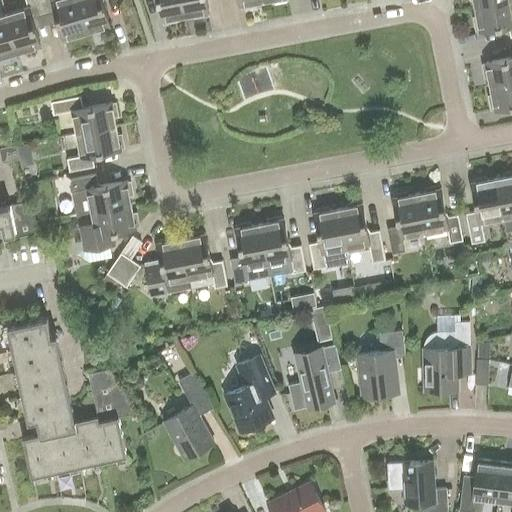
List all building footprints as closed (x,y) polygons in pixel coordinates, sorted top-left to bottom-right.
[(25,0),(28,8),(6,14),(17,53),(40,46),(32,18),(44,15),(39,0),(25,0)] [(63,39),(86,32),(77,0),(39,0),(44,15),(55,11),(63,39)] [(77,0),(86,32),(110,26),(101,0),(77,0)] [(185,16),(182,0),(157,0),(162,20),(163,20),(164,24),(177,21),(176,18),(185,16)] [(182,0),(185,16),(195,14),(195,18),(208,15),(208,12),(209,11),(206,0),(182,0)] [(255,3),(264,1),(263,0),(239,0),(240,5),(242,5),(242,9),(255,6),(255,3)] [(511,37),(511,0),(475,8),(477,17),(474,17),(476,31),(480,30),(480,31),(508,26),(511,37)] [(0,57),(17,53),(6,14),(0,15),(0,57)] [(511,81),(511,57),(486,63),(486,64),(483,65),(485,78),(489,77),(490,86),(511,81)] [(511,81),(490,86),(492,95),(489,96),(491,109),(495,108),(495,110),(511,106),(511,81)] [(73,111),(77,134),(116,126),(114,117),(118,116),(115,103),(112,104),(112,103),(83,108),(81,96),(51,102),(54,115),(73,111)] [(116,126),(77,134),(81,156),(67,159),(69,172),(95,167),(92,155),(121,150),(120,148),(124,148),(121,135),(118,135),(116,126)] [(0,152),(2,163),(19,159),(16,145),(0,148),(0,152)] [(496,178),(503,218),(511,215),(511,171),(504,173),(505,176),(496,178)] [(88,190),(92,212),(131,205),(130,195),(133,195),(131,182),(127,182),(127,181),(98,186),(96,175),(71,179),(73,192),(88,190)] [(481,222),(503,218),(496,178),(487,180),(486,176),(473,179),(474,183),(472,183),(478,211),(466,214),(472,243),(485,241),(481,222)] [(417,193),(425,233),(447,228),(450,243),(463,240),(458,215),(446,217),(441,189),(440,189),(439,186),(426,188),(426,192),(417,193)] [(402,237),(425,233),(417,193),(408,195),(407,192),(394,194),(395,198),(394,198),(399,226),(387,229),(392,254),(405,251),(402,237)] [(6,239),(36,233),(29,201),(0,207),(0,223),(3,223),(6,239)] [(348,207),(339,209),(346,248),(347,253),(370,248),(372,263),(385,260),(380,230),(368,232),(362,204),(361,204),(360,201),(347,203),(348,207)] [(131,205),(92,212),(94,225),(80,228),(85,250),(110,245),(107,234),(136,228),(136,227),(139,226),(137,213),(133,214),(131,205)] [(314,269),(327,266),(349,262),(347,253),(346,248),(339,209),(330,210),(329,207),(316,209),(316,213),(315,213),(321,242),(309,244),(314,269)] [(260,224),(268,263),(290,259),(293,273),(306,270),(301,245),(289,248),(284,219),(282,219),(282,216),(269,218),(269,222),(260,224)] [(245,267),(268,263),(260,224),(251,225),(250,222),(237,224),(238,228),(237,228),(242,257),(230,259),(235,284),(248,282),(245,267)] [(191,237),(182,239),(189,278),(190,286),(213,281),(214,288),(228,286),(223,261),(211,263),(205,234),(204,235),(203,231),(190,234),(191,237)] [(190,286),(189,278),(182,239),(172,241),(172,237),(159,240),(159,243),(158,243),(163,270),(147,273),(151,294),(190,287),(190,286)] [(482,253),(483,261),(494,259),(492,251),(482,253)] [(110,288),(115,280),(117,280),(131,259),(121,253),(101,282),(110,288)] [(131,259),(117,280),(127,287),(141,266),(131,259)] [(393,289),(391,279),(384,280),(381,285),(382,292),(393,289)] [(356,299),(354,286),(348,287),(350,300),(356,299)] [(314,293),(303,295),(306,308),(317,306),(314,293)] [(118,417),(138,413),(110,369),(89,373),(99,421),(72,427),(47,317),(8,326),(29,421),(38,419),(41,433),(23,437),(32,477),(127,456),(118,417)] [(425,348),(424,348),(425,391),(458,390),(457,360),(471,360),(470,328),(469,321),(455,322),(455,328),(455,332),(439,332),(438,332),(437,332),(436,332),(436,333),(435,333),(434,333),(433,333),(432,333),(432,334),(431,334),(430,334),(430,335),(429,335),(429,336),(428,336),(428,337),(427,337),(427,338),(426,339),(426,340),(425,341),(425,342),(425,348)] [(392,358),(405,356),(402,330),(379,333),(381,351),(358,354),(358,355),(360,355),(365,396),(363,396),(363,397),(399,393),(399,392),(396,392),(392,358)] [(294,409),(338,399),(337,398),(334,399),(328,372),(342,369),(336,344),(292,354),(293,355),(296,355),(302,381),(288,384),(294,409)] [(271,419),(272,419),(257,382),(270,377),(260,355),(237,364),(245,385),(228,393),(228,392),(227,392),(243,431),(244,430),(243,430),(270,418),(271,419)] [(488,384),(489,359),(477,359),(476,384),(488,384)] [(191,402),(205,394),(193,372),(179,380),(193,406),(165,422),(185,459),(214,442),(191,402)] [(139,378),(135,381),(135,386),(140,388),(144,385),(144,380),(139,378)] [(499,502),(503,462),(478,459),(475,483),(463,482),(459,510),(477,511),(481,511),(483,501),(499,502)] [(389,490),(404,489),(405,504),(423,503),(423,511),(444,511),(448,511),(446,488),(435,489),(433,461),(414,462),(414,461),(402,462),(387,463),(389,490)] [(511,463),(503,462),(499,502),(511,504),(511,463)] [(323,511),(325,511),(310,482),(268,503),(272,511),(323,511)]
